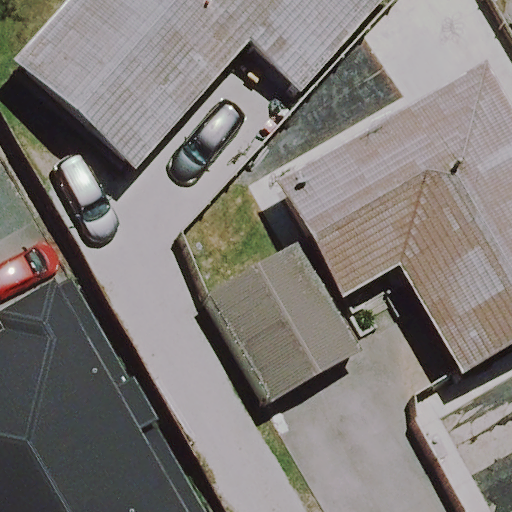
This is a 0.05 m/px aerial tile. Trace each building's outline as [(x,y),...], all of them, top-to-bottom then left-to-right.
[(370,0),(61,0),(0,74),(0,97),(112,190),(220,61),(279,110),(370,0)] [(511,19),(486,33),(511,83),(511,19)] [(280,261),(315,324),(373,293),(431,400),(511,356),(511,169),(465,84),(248,201),(280,261)] [(315,324),(280,261),(180,315),(239,424),(339,370),(315,324)] [(108,511),(15,351),(0,360),(0,511),(108,511)]
